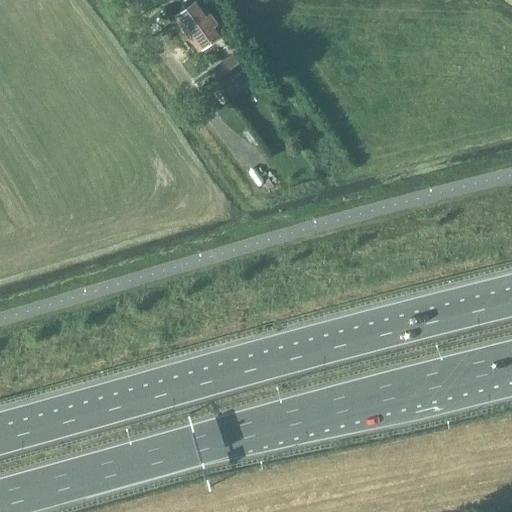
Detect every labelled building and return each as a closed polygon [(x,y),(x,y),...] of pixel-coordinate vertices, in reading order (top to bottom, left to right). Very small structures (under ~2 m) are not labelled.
[(200,0),(196,0),(174,17),(198,50),(223,32),(200,0)] [(52,24),(73,10),(66,1),(46,15),(52,24)] [(223,84),(244,69),(233,54),(212,69),(223,84)] [(22,104),(40,71),(28,65),(10,97),(22,104)] [(0,120),(8,124),(15,108),(0,100),(0,120)] [(159,111),(123,140),(145,168),(181,139),(159,111)] [(92,164),(48,178),(55,200),(64,197),(72,223),(107,212),(92,164)] [(0,208),(19,192),(0,170),(0,208)]
